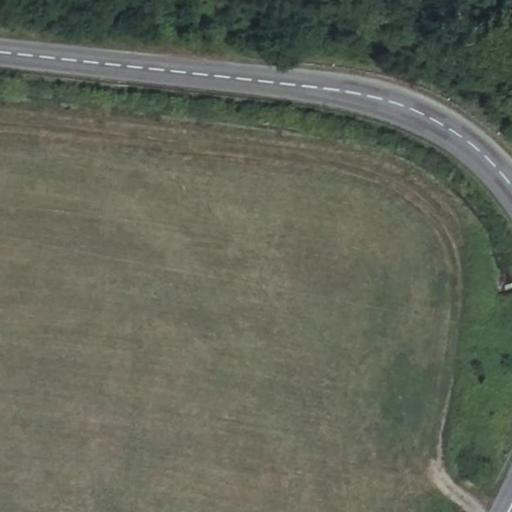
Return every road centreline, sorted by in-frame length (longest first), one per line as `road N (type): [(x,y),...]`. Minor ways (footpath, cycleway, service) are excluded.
road 1 (track): [(0,118),(372,169),(412,189),(467,253),(476,292),(440,448),(440,482),(490,511)]
road 2 (tertiary): [(511,184),(473,146),(368,96),(0,53)]
